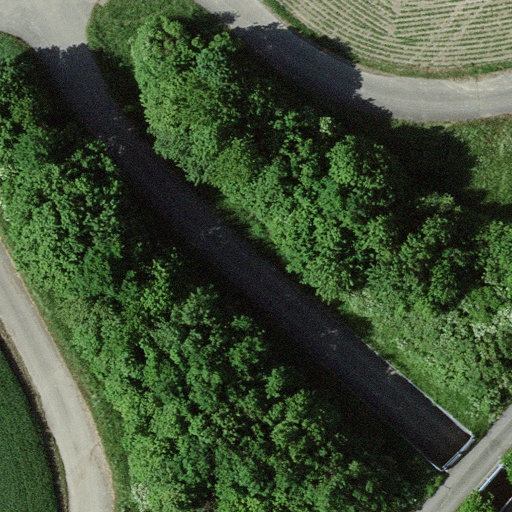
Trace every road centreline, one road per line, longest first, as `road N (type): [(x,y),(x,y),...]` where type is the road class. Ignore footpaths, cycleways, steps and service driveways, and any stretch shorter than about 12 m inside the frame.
road 1 (track): [(41,0),(118,140),(180,211),(511,500)]
road 2 (track): [(511,92),(414,99),(354,88),(302,61),(230,0)]
road 3 (track): [(0,283),(61,404),(84,463),(90,511)]
